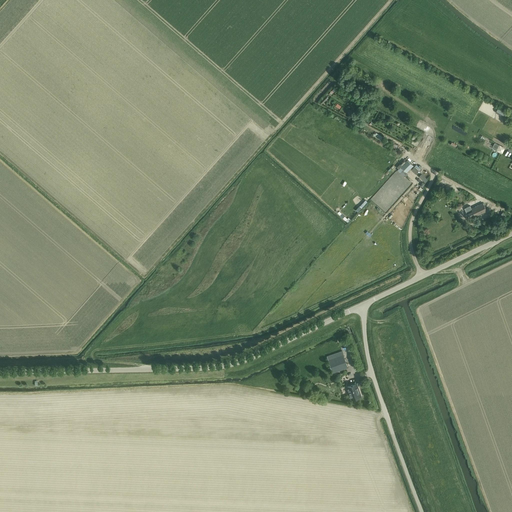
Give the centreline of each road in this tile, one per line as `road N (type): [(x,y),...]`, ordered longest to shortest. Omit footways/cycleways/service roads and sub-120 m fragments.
road 1 (tertiary): [(0,372),(218,367),(362,304)]
road 2 (unclassified): [(421,511),(374,385),(362,304)]
road 3 (tertiary): [(362,304),(511,233)]
